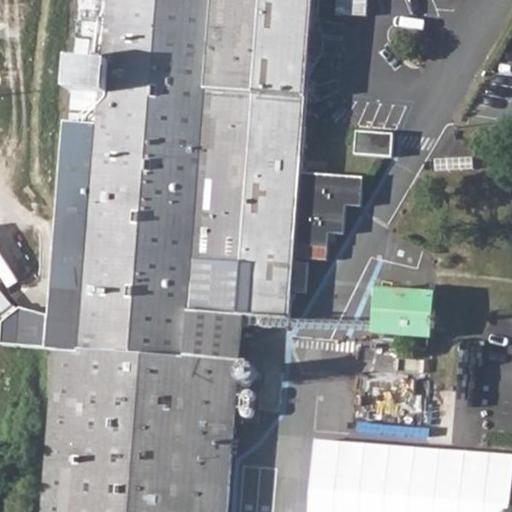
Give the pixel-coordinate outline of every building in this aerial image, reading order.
[(35,0),(0,0),(0,93),(28,96),(35,0)] [(228,511),(237,426),(246,316),(292,320),(297,247),(329,250),(331,235),(346,236),(348,207),(363,207),(365,179),(303,174),(316,0),(82,0),(74,123),(99,124),(81,351),(57,350),(46,511),(228,511)] [(357,154),(392,156),(394,153),(395,133),(358,130),(357,154)] [(463,170),(453,198),(499,212),(508,184),(463,170)] [(379,289),(376,334),(436,339),(439,294),(379,289)]
